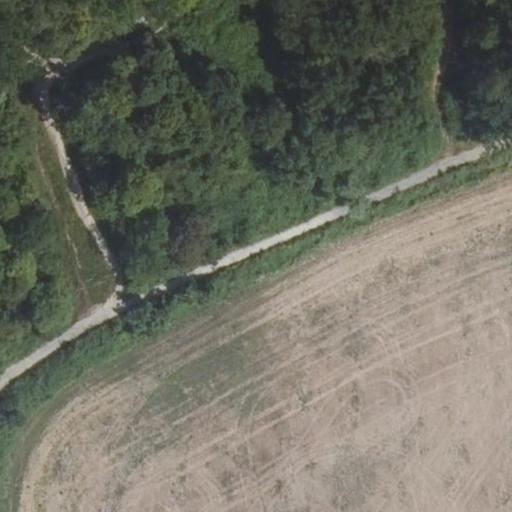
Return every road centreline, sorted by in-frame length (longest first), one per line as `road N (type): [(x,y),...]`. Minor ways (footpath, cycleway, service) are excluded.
road 1 (track): [(511,142),(263,244),(109,318)]
road 2 (track): [(109,318),(0,386)]
